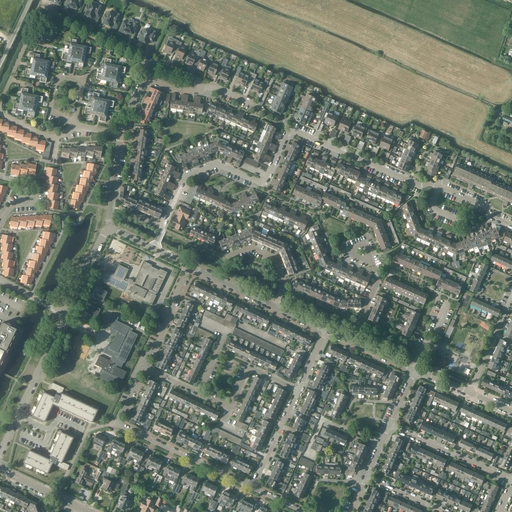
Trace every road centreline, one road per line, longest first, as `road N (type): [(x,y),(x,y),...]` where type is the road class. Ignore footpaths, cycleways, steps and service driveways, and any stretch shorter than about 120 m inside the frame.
road 1 (residential): [(252,489),(115,424),(142,366)]
road 2 (residential): [(0,105),(26,44),(39,43),(50,20),(149,62)]
road 3 (residential): [(291,131),(265,181),(217,164),(184,176),(162,229)]
road 4 (residential): [(0,455),(66,314)]
road 5 (residential): [(511,480),(390,425)]
road 6 (residential): [(412,182),(291,131)]
